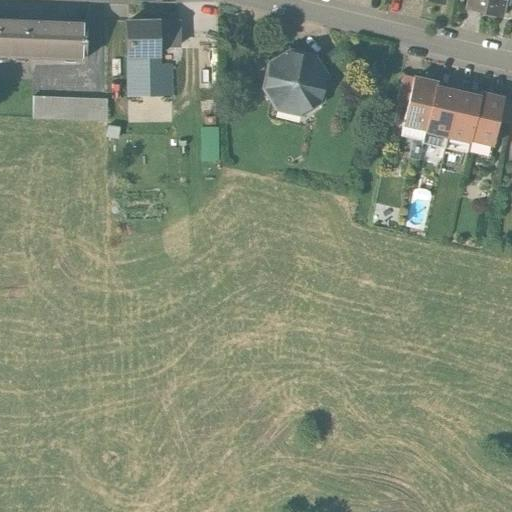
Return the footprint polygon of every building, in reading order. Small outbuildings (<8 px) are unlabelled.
[(504,0),(467,0),(465,9),(501,17),(504,0)] [(12,22),(0,21),(0,58),(11,59),(12,22)] [(88,25),(12,22),(11,59),(86,62),(88,25)] [(160,22),(127,22),(127,60),(160,60),(160,48),(160,22)] [(176,48),(176,22),(160,22),(160,48),(176,48)] [(351,72),(336,50),(315,64),(325,79),(330,87),(351,72)] [(311,58),(289,53),(269,66),(264,90),(276,109),(300,115),(320,102),(325,79),(315,64),(311,58)] [(160,60),(127,60),(128,95),(170,94),(169,65),(160,65),(160,60)] [(412,78),(401,76),(395,103),(406,106),(412,78)] [(436,84),(412,78),(406,106),(399,134),(423,140),(424,132),(435,86),(436,84)] [(441,87),(435,86),(424,132),(444,137),(455,89),(441,85),(441,87)] [(470,92),(455,89),(444,137),(468,143),(468,141),(478,98),(469,96),(470,92)] [(504,99),(479,93),(478,98),(468,141),(492,147),(498,123),(504,99)] [(105,100),(34,97),(34,120),(105,122),(105,100)] [(511,111),(511,101),(504,99),(498,123),(509,125),(511,111)] [(202,124),(202,158),(219,159),(219,124),(202,124)] [(374,216),(393,216),(393,198),(373,199),(374,216)]
